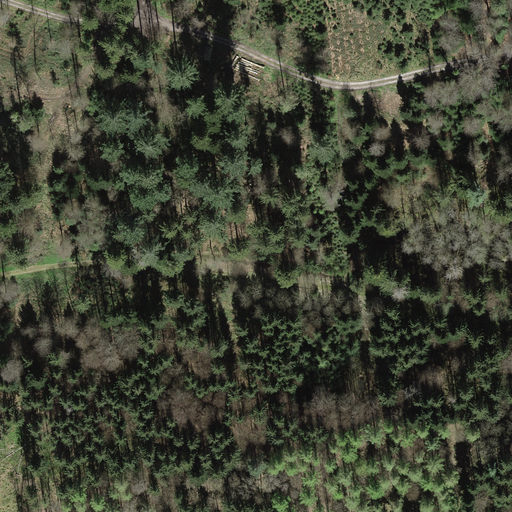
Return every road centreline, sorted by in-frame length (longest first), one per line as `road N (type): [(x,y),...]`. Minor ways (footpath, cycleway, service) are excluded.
road 1 (track): [(0,275),(112,262),(287,281)]
road 2 (track): [(287,281),(511,316)]
road 3 (track): [(141,0),(336,88)]
road 4 (track): [(336,88),(511,57)]
road 5 (track): [(0,0),(117,24),(143,6)]
